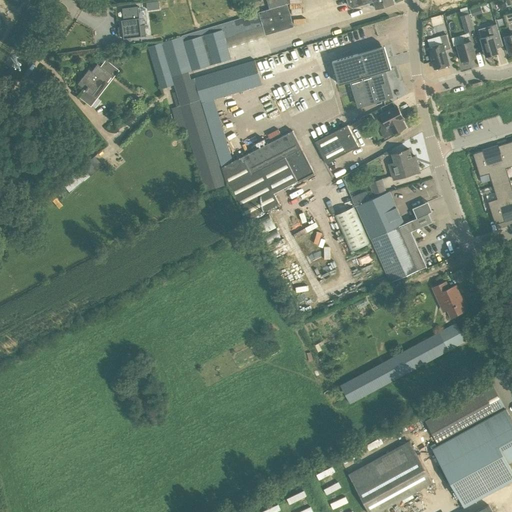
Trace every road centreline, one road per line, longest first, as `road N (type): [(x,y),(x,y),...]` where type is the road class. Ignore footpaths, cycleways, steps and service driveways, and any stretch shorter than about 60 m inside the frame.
road 1 (unknown): [(333,55),(272,81),(250,99),(246,114),(259,124),(302,116),(326,106),(336,89)]
road 2 (unknown): [(382,0),(235,49)]
road 3 (unclassified): [(0,114),(78,0)]
